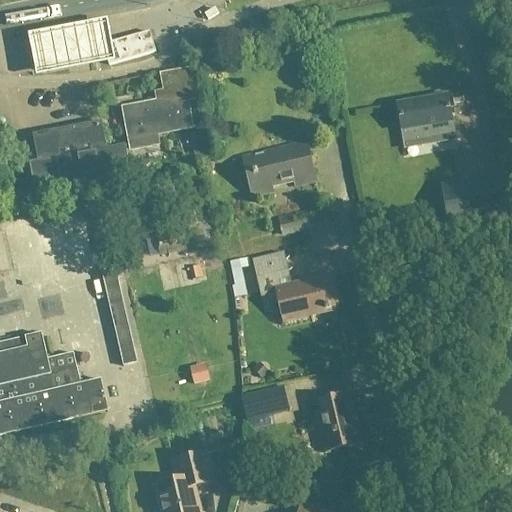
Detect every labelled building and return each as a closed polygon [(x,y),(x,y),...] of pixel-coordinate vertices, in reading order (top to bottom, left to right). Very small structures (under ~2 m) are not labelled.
[(177,24),(184,37),(199,28),(191,15),(177,24)] [(112,62),(104,21),(26,36),(34,77),(112,62)] [(155,54),(149,34),(143,36),(111,45),(108,46),(104,53),(107,65),(108,67),(155,54)] [(155,136),(191,128),(186,102),(197,100),(191,72),(163,78),(167,102),(123,111),(131,150),(157,145),(155,136)] [(84,94),(81,83),(65,87),(68,98),(84,94)] [(431,101),(397,107),(403,146),(442,139),(441,134),(452,132),(446,99),(443,99),(443,96),(431,98),(431,101)] [(29,165),(30,172),(34,192),(130,174),(125,147),(106,151),(101,123),(32,137),(37,164),(29,165)] [(305,143),(241,160),(251,198),(272,192),(271,187),(292,182),(293,187),(315,181),(305,143)] [(508,220),(501,180),(441,191),(448,231),(489,224),(508,220)] [(322,211),(277,222),(281,237),(325,227),(322,211)] [(183,233),(155,238),(159,257),(186,252),(183,233)] [(329,278),(302,285),(291,287),(283,255),(252,263),(261,300),(276,297),(283,325),(337,312),(329,278)] [(115,271),(101,274),(104,289),(118,286),(115,271)] [(0,438),(105,414),(107,413),(100,382),(79,386),(72,355),(52,360),(47,361),(42,342),(41,336),(38,337),(24,340),(16,342),(0,345),(0,438)] [(133,350),(119,353),(123,369),(137,365),(133,350)] [(211,367),(195,370),(199,391),(215,388),(211,367)] [(241,400),(246,424),(288,413),(282,390),(241,400)] [(349,396),(317,404),(321,418),(317,419),(325,455),(361,446),(349,396)] [(205,457),(171,465),(176,484),(154,489),(159,511),(197,511),(192,490),(212,485),(205,457)] [(323,511),(324,508),(304,502),(301,511),(323,511)]
